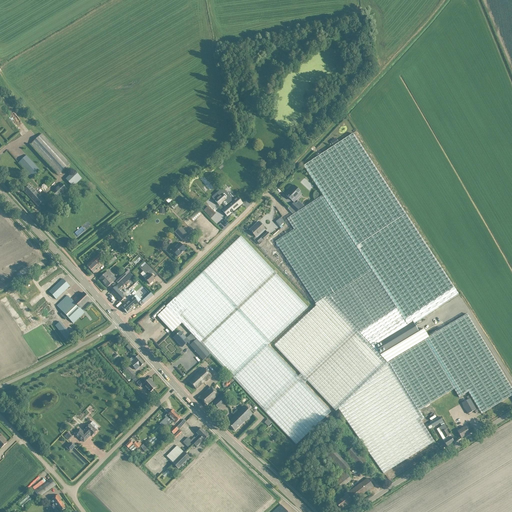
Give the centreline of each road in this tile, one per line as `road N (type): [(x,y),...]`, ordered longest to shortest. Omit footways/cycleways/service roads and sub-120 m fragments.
road 1 (unknown): [(442,0),(270,188)]
road 2 (unclassified): [(119,323),(270,188)]
road 3 (unclassified): [(351,511),(511,412)]
road 4 (secondary): [(306,511),(176,386)]
road 5 (secondary): [(119,323),(0,191)]
road 6 (unclassified): [(70,492),(176,386)]
road 7 (unclassified): [(0,387),(119,323)]
